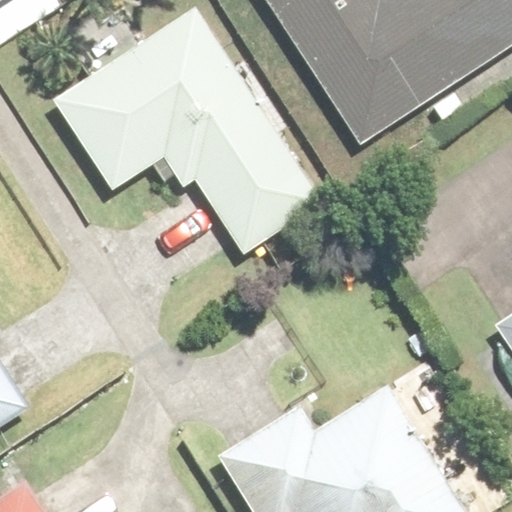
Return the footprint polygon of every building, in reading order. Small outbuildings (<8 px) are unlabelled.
[(0,0),(0,12),(18,0),(0,0)] [(256,0),(354,152),(511,49),(511,0),(380,0),(377,2),(375,0),(256,0)] [(112,200),(163,166),(183,197),(195,189),(243,262),(322,210),(194,18),(54,112),(112,200)] [(511,318),(488,335),(511,368),(511,318)] [(0,432),(31,412),(0,366),(0,432)] [(455,511),(386,397),(315,441),(300,417),(219,467),(246,511),(455,511)] [(38,511),(26,493),(0,509),(0,511),(38,511)]
